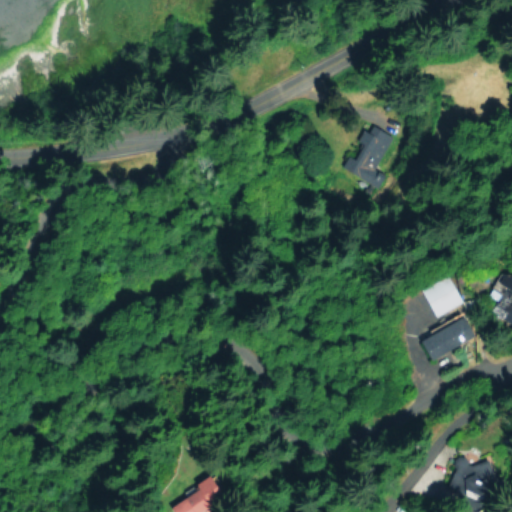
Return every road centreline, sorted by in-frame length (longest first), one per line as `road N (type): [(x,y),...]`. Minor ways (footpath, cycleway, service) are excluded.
road 1 (residential): [(511,363),(486,368),(357,436),(305,442),(271,416),(254,378),(229,357),(177,341),(126,352),(66,404),(25,426),(0,419),(17,283),(53,215),(88,182),(142,174),(156,162),(161,139)]
road 2 (tertiary): [(445,0),(231,120),(161,139),(0,157)]
road 3 (residential): [(380,511),(444,429),(511,363)]
